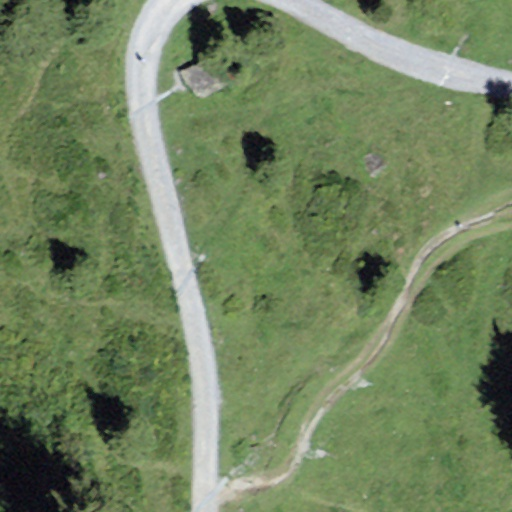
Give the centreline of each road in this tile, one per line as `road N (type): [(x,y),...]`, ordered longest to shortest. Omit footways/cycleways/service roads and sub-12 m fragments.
road 1 (track): [(186,0),(157,13),(140,98),(202,387),(197,511)]
road 2 (track): [(511,90),(433,82),(287,0)]
